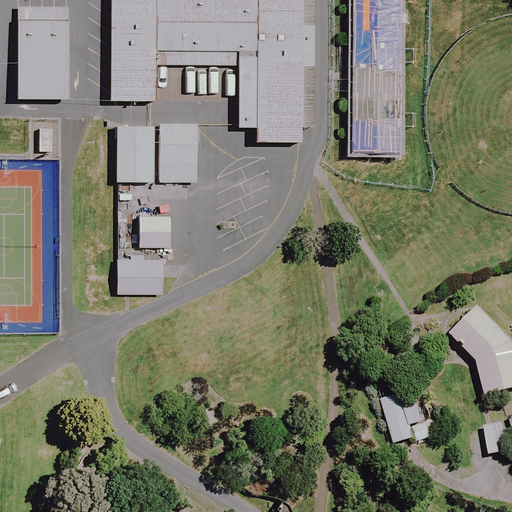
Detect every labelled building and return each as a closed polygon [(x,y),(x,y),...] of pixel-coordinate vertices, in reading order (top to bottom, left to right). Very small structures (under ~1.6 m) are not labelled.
[(299,141),(302,0),(110,0),(109,99),(158,100),(159,62),(239,63),(238,139),(299,141)] [(393,0),(353,0),(350,154),(389,155),(393,0)] [(68,9),(9,8),(7,101),(66,102),(68,9)] [(199,118),(162,117),(160,178),(198,179),(199,118)] [(154,119),(120,118),(119,180),(153,181),(154,119)] [(176,210),(141,209),(140,245),(175,245),(176,210)] [(163,257),(120,256),(119,294),(163,295),(163,257)] [(279,279),(239,278),(238,344),(278,345),(279,279)] [(511,280),(500,286),(511,315),(511,280)] [(491,290),(477,297),(486,315),(500,308),(491,290)] [(225,299),(181,299),(179,368),(224,369),(225,299)] [(481,400),(511,391),(511,361),(507,343),(474,308),(445,336),(472,365),(481,400)] [(418,423),(407,383),(375,392),(390,447),(429,436),(425,421),(418,423)] [(499,455),(492,427),(479,430),(486,459),(499,455)] [(451,479),(432,467),(425,478),(444,489),(451,479)]
